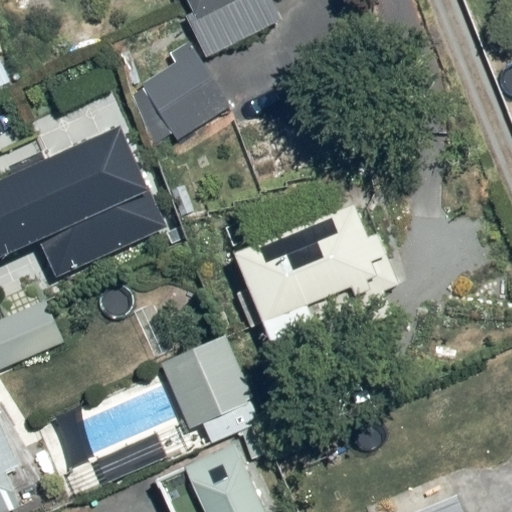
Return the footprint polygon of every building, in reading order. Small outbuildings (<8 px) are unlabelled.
[(194,0),(199,10),(191,13),(211,58),(291,22),(281,0),(194,0)] [(197,47),(142,79),(176,137),(232,105),(197,47)] [(132,131),(0,187),(0,264),(41,248),(54,280),(174,230),(132,131)] [(366,201),(241,252),(269,325),(395,276),(366,201)] [(14,306),(0,312),(0,373),(71,343),(48,290),(40,294),(24,258),(0,268),(0,289),(6,287),(14,306)] [(482,306),(435,297),(423,359),(470,368),(482,306)] [(272,422),(265,404),(237,332),(168,360),(196,431),(213,424),(220,442),(272,422)] [(280,511),(251,440),(189,465),(160,477),(174,511),(280,511)] [(0,511),(14,511),(0,480),(0,511)] [(471,511),(463,492),(415,511),(471,511)]
